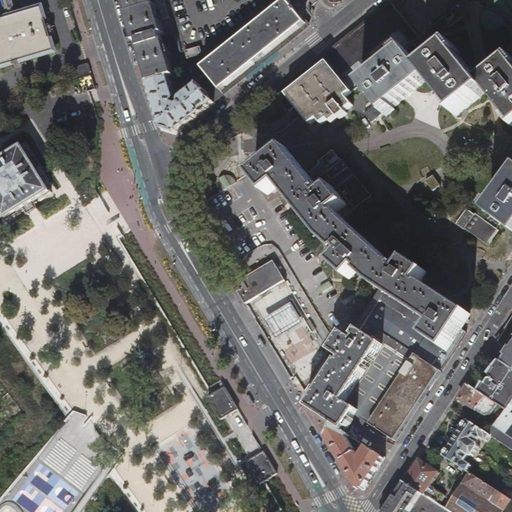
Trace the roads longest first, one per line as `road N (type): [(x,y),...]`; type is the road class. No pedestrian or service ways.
road 1 (secondary): [(337,511),(190,263),(154,181)]
road 2 (secondary): [(372,0),(154,181)]
road 3 (residential): [(511,294),(370,511)]
road 4 (secondary): [(154,181),(98,0)]
